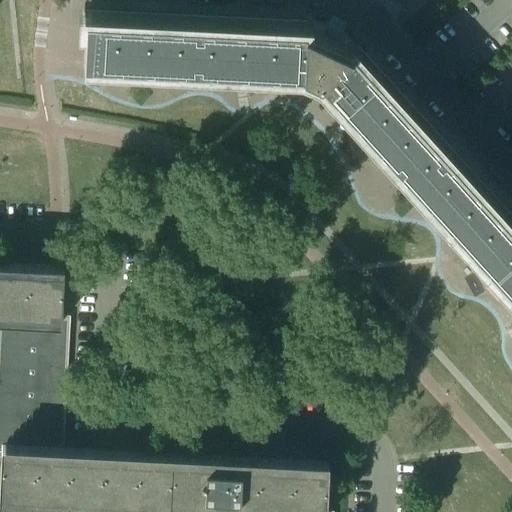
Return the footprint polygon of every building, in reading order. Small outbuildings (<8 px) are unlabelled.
[(511,228),(511,216),(341,28),(343,25),(329,19),(328,22),(85,10),(83,66),(146,69),(146,65),(239,69),(239,74),(301,77),(299,82),(313,88),(315,83),(357,129),(360,127),(423,195),(419,198),(476,261),(511,228)] [(511,228),(476,261),(511,300),(511,228)] [(60,315),(62,271),(0,267),(0,451),(0,452),(1,450),(62,453),(69,315),(60,315)] [(167,379),(169,351),(143,350),(142,378),(167,379)] [(325,511),(327,467),(62,453),(1,450),(0,452),(0,451),(0,495),(262,508),(262,511),(332,511),(333,511),(325,511)]
